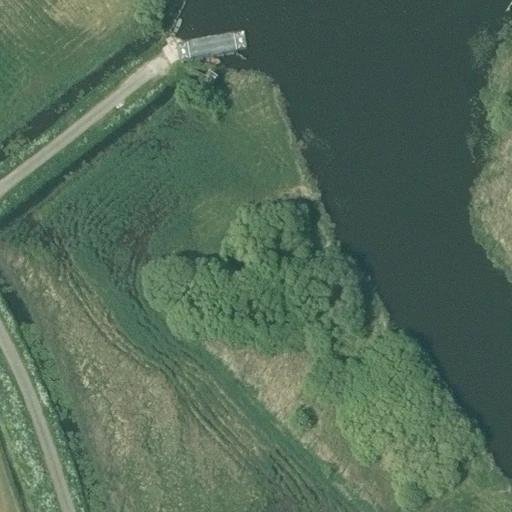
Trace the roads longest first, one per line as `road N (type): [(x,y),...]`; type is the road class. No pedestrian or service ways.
road 1 (unclassified): [(0,190),(186,42)]
road 2 (unclassified): [(68,511),(0,335)]
